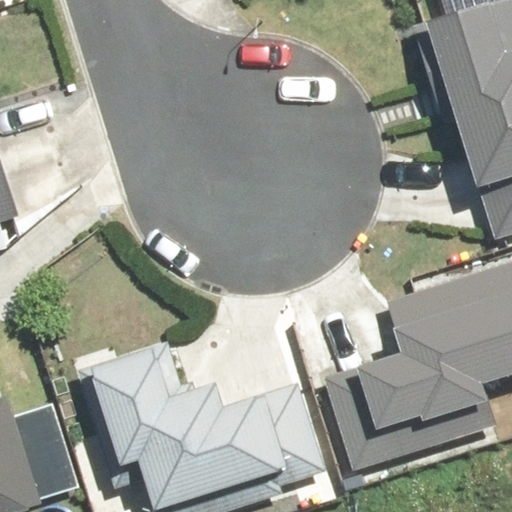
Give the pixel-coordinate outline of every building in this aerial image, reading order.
[(511,0),(468,0),(406,19),(460,198),(511,182),(511,0)] [(0,231),(9,229),(0,199),(0,231)] [(391,368),(327,385),(349,469),(492,431),(480,384),(511,375),(511,265),(373,302),(391,368)] [(166,362),(88,385),(126,511),(208,511),(312,481),(283,386),(182,416),(166,362)] [(0,511),(38,511),(9,415),(0,418),(0,511)]
